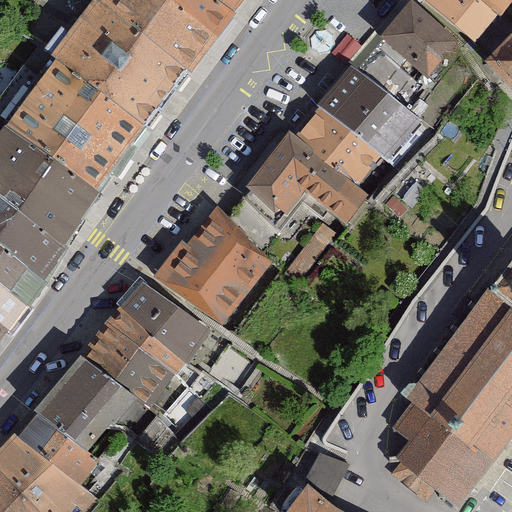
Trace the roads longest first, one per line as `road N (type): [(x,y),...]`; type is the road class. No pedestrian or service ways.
road 1 (residential): [(297,0),(0,388)]
road 2 (residential): [(411,511),(364,478),(359,446),(511,219)]
